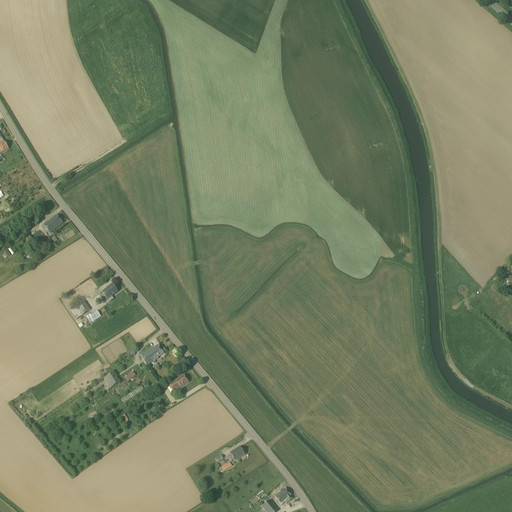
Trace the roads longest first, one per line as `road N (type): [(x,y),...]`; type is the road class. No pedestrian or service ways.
road 1 (tertiary): [(312,511),(53,193),(0,105)]
road 2 (track): [(366,0),(425,128),(439,249)]
